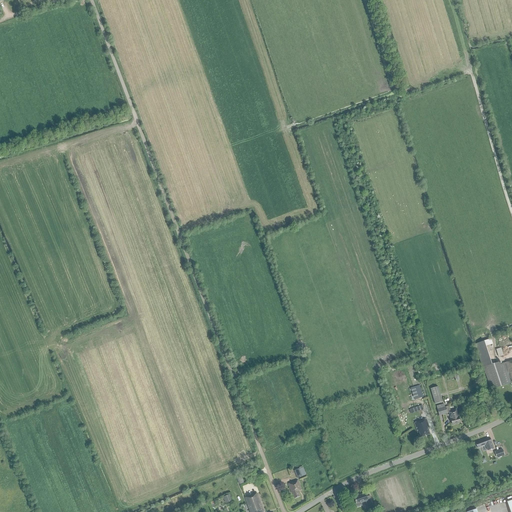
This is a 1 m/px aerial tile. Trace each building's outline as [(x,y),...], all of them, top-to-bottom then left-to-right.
[(511,381),(511,360),(505,363),(500,364),(499,362),(483,368),(491,390),(510,384),(507,374),(508,374),(511,382),(511,381)] [(413,396),(414,396),(415,400),(423,397),(419,385),(411,388),(413,396)] [(430,389),(435,404),(442,402),(438,387),(430,389)] [(409,409),(411,413),(423,409),(422,405),(409,409)] [(443,405),(436,408),(439,416),(440,415),(447,413),(445,407),(444,407),(443,405)] [(458,417),(456,410),(449,412),(451,419),(450,419),(452,425),(460,423),(458,417)] [(417,433),(419,433),(421,438),(429,435),(427,428),(428,428),(425,419),(414,423),(417,433)] [(477,448),(485,445),(487,451),(493,448),(489,438),(487,439),(486,439),(475,443),(477,448)] [(495,452),(497,458),(505,455),(502,449),(495,452)] [(294,470),(297,478),(302,476),(306,475),(303,467),(299,469),(294,470)] [(292,493),(294,499),(300,497),(298,491),(301,490),(298,481),(288,484),(292,494),(292,493)] [(245,498),(247,505),(249,511),(264,511),(257,493),(245,498)] [(223,497),(226,504),(233,501),(230,494),(223,497)] [(361,503),(365,501),(368,507),(373,505),(370,496),(367,497),(365,494),(354,498),(356,503),(353,504),(354,507),(356,508),(362,506),(361,503)]
